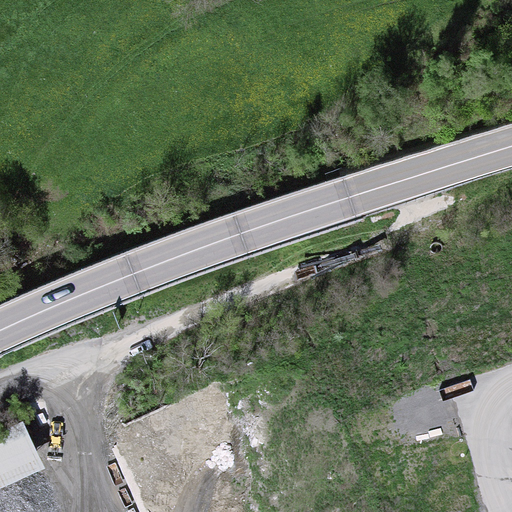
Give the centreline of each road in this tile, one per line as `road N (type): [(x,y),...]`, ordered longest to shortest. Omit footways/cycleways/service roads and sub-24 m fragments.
road 1 (trunk): [(0,330),(213,243),(511,145)]
road 2 (track): [(389,511),(511,306)]
road 3 (track): [(64,511),(74,369)]
